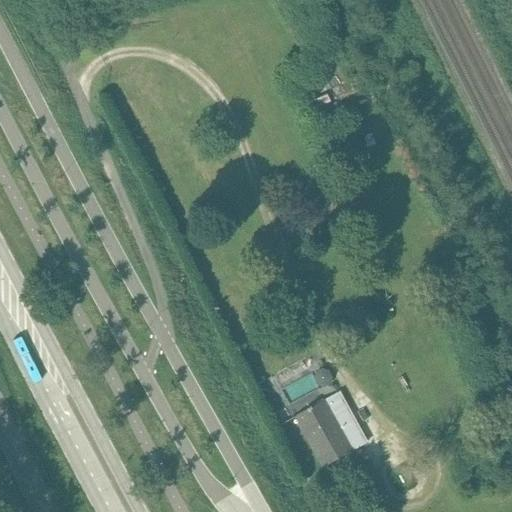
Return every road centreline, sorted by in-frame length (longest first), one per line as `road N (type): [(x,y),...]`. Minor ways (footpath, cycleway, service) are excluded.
road 1 (unclassified): [(245,504),(243,479),(0,32)]
road 2 (unclassified): [(0,110),(174,426),(221,489),(245,504)]
road 3 (secondary): [(146,511),(78,395),(42,355)]
road 4 (secondary): [(42,355),(65,438),(103,511)]
